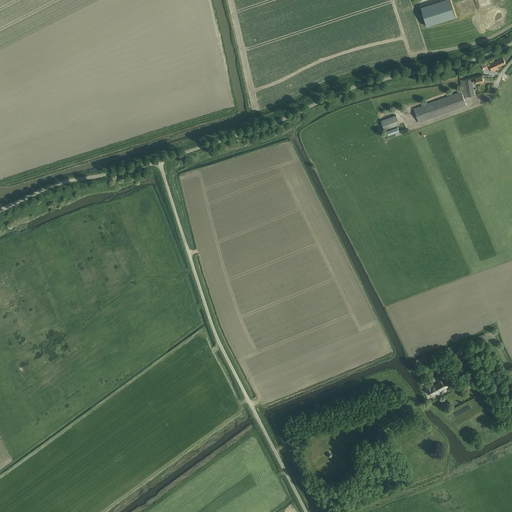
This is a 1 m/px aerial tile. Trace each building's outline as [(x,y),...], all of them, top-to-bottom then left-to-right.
[(427,25),(461,14),(456,0),(436,0),(421,5),(427,25)] [(489,65),(488,63),(488,62),(481,65),(483,70),(491,67),(493,72),(498,69),(497,68),(505,64),(504,62),(505,62),(504,61),(503,58),(489,65)] [(468,97),(474,95),(471,79),(464,81),(468,97)] [(414,109),(419,123),(466,105),(461,91),(424,105),(414,109)] [(478,125),(477,122),(480,121),(478,113),(470,116),(468,111),(457,115),(460,124),(466,122),(467,126),(471,125),(472,128),(478,125)] [(384,129),(399,124),(396,115),(381,121),(384,129)] [(399,131),(397,126),(385,130),(387,135),(399,131)] [(464,365),(467,369),(473,364),(469,360),(464,365)] [(429,390),(431,395),(448,386),(446,381),(443,375),(438,378),(441,383),(432,388),(431,385),(426,388),(428,390),(429,390)]
